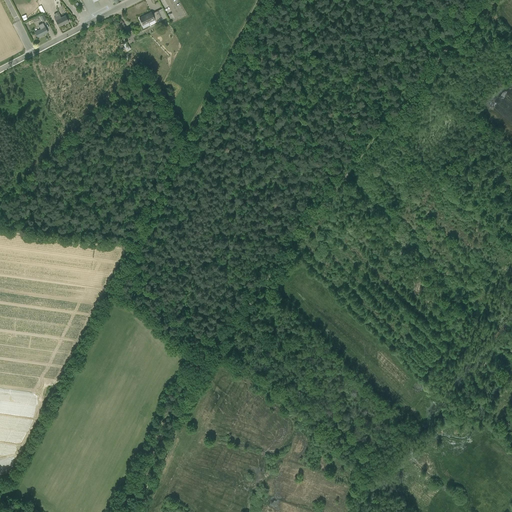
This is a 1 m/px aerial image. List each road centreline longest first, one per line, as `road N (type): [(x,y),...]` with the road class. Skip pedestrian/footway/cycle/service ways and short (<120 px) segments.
road 1 (track): [(133,511),(199,370),(490,0)]
road 2 (track): [(259,0),(0,497)]
road 3 (unclassified): [(0,70),(135,0)]
road 4 (track): [(200,369),(132,303),(107,291)]
